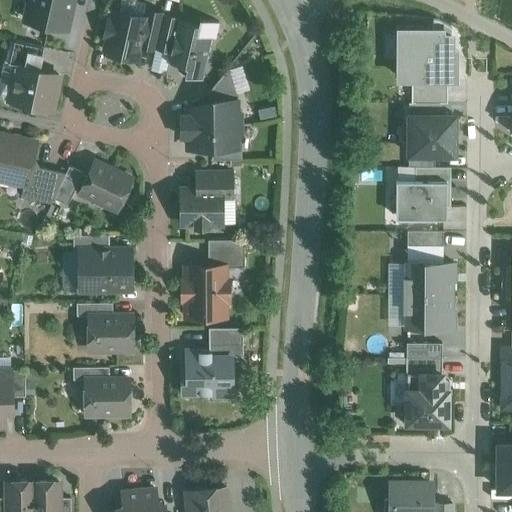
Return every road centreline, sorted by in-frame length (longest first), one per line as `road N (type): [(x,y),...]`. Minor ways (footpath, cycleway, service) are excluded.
road 1 (tertiary): [(288,0),(313,96),(295,445)]
road 2 (residential): [(159,447),(152,143)]
road 3 (residential): [(481,150),(477,450)]
road 4 (residential): [(477,450),(295,445)]
road 5 (residential): [(152,143),(151,100),(139,89),(82,78),(72,132)]
road 6 (residential): [(295,445),(159,447)]
